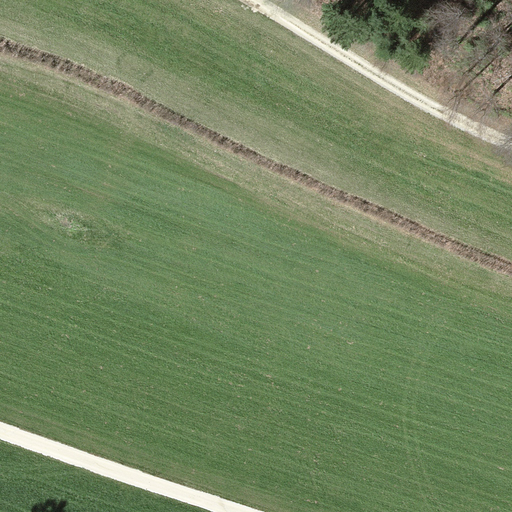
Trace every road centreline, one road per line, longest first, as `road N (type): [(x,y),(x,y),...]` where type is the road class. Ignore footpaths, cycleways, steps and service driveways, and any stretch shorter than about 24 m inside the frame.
road 1 (track): [(511,142),(384,80),(251,0)]
road 2 (track): [(240,511),(0,430)]
